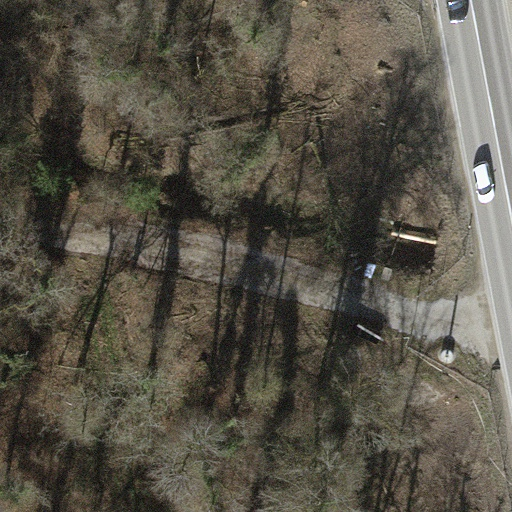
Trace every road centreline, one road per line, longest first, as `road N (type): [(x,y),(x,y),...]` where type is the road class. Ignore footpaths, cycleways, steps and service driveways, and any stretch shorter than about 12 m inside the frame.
road 1 (track): [(0,202),(419,315),(511,322)]
road 2 (primary): [(511,205),(474,0)]
